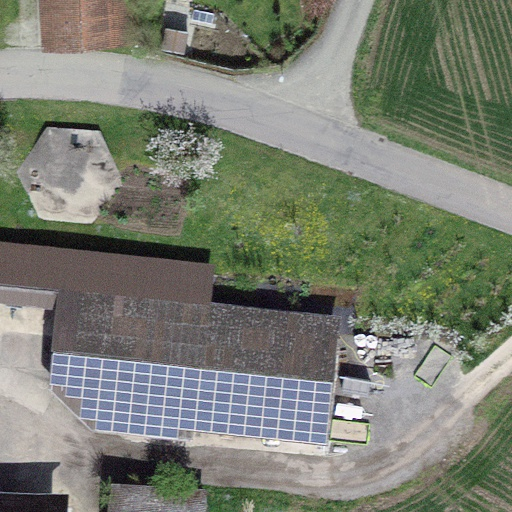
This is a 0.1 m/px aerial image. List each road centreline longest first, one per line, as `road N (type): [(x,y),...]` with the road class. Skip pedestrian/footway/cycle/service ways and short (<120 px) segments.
road 1 (residential): [(0,87),(63,81),(302,116)]
road 2 (residential): [(302,116),(511,206)]
road 3 (track): [(386,458),(511,353)]
road 4 (residential): [(302,116),(349,0)]
